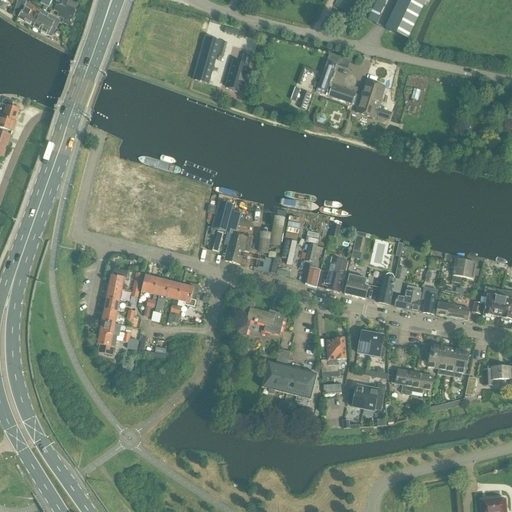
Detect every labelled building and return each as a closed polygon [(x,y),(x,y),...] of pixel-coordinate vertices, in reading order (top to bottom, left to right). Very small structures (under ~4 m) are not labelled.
[(42,0),(41,5),(45,7),(48,8),(49,9),(53,0),(52,0),(42,0)] [(57,0),(53,11),(58,13),(72,20),(73,19),(76,10),(66,7),(68,0),(57,0)] [(377,0),(368,20),(376,24),(387,0),(377,0)] [(399,0),(386,29),(407,40),(426,0),(399,0)] [(27,3),(18,20),(33,28),(42,11),(27,3)] [(42,11),(33,28),(40,32),(49,15),(45,13),(48,8),(45,7),(42,11)] [(72,20),(58,13),(57,16),(63,20),(62,23),(69,27),(72,20)] [(49,15),(40,32),(51,38),(60,21),(49,15)] [(225,29),(224,33),(238,38),(245,39),(245,37),(246,35),(245,35),(239,33),(225,29)] [(206,38),(194,81),(208,85),(220,43),(206,38)] [(222,42),(218,57),(223,58),(227,43),(222,42)] [(233,63),(226,88),(230,89),(229,91),(237,93),(237,91),(241,92),(248,67),(251,57),(243,55),(241,65),(233,63)] [(324,95),(325,92),(330,93),(328,96),(352,105),(353,104),(358,106),(356,113),(374,119),(375,116),(389,121),(391,114),(383,112),(384,108),(379,106),(385,88),(366,82),(361,98),(355,96),(356,94),(332,86),(330,86),(336,67),(326,63),(316,92),(324,95)] [(303,68),(297,84),(301,86),(306,73),(314,76),(315,72),(303,68)] [(295,89),(291,101),(295,103),(300,91),(295,89)] [(304,93),(299,109),(305,111),(310,95),(304,93)] [(0,128),(13,132),(19,110),(11,108),(13,102),(6,100),(3,101),(2,105),(6,106),(3,117),(0,116),(0,128)] [(88,115),(62,106),(60,112),(60,113),(59,115),(84,124),(85,123),(88,115)] [(0,133),(0,157),(3,158),(10,137),(0,133)] [(492,154),(491,162),(503,164),(504,157),(492,154)] [(221,203),(213,230),(227,234),(224,245),(228,246),(225,256),(225,258),(224,261),(240,266),(240,265),(242,259),(247,238),(235,235),(238,227),(240,219),(241,214),(231,212),(233,206),(221,203)] [(217,232),(212,252),(218,253),(223,233),(217,232)] [(357,237),(354,251),(360,253),(364,239),(357,237)] [(309,245),(306,262),(313,264),(316,253),(317,247),(309,245)] [(348,262),(332,258),(329,274),(322,272),(318,288),(324,290),(324,291),(340,295),(348,262)] [(408,260),(400,258),(396,280),(404,281),(408,260)] [(266,259),(262,273),(270,275),(273,261),(266,259)] [(463,283),(467,263),(455,261),(454,266),(451,265),(450,272),(453,273),(452,277),(451,283),(461,285),(461,282),(463,283)] [(475,265),(467,263),(463,283),(466,283),(466,279),(472,281),(473,276),(478,277),(479,271),(474,270),(475,265)] [(310,266),(305,286),(316,289),(320,271),(313,270),(314,267),(310,266)] [(111,277),(109,288),(122,291),(126,292),(127,286),(123,285),(124,280),(127,280),(128,273),(114,270),(113,277),(111,277)] [(136,274),(132,293),(138,294),(142,275),(136,274)] [(378,304),(389,307),(395,281),(393,281),(394,278),(393,275),(388,275),(385,277),(385,279),(383,278),(378,304)] [(367,280),(349,276),(344,295),(365,300),(368,286),(366,286),(367,280)] [(141,293),(154,296),(158,280),(145,277),(141,293)] [(158,280),(154,296),(162,298),(161,301),(158,300),(155,313),(162,315),(166,299),(170,283),(158,280)] [(182,286),(170,283),(166,299),(178,302),(182,286)] [(194,289),(182,286),(178,302),(185,304),(185,306),(194,309),(197,298),(192,297),(194,289)] [(109,288),(106,300),(120,302),(122,291),(109,288)] [(397,296),(394,308),(418,313),(421,301),(420,301),(421,294),(419,293),(419,291),(413,289),(412,292),(405,291),(403,298),(397,296)] [(424,289),(422,300),(425,301),(423,314),(433,316),(438,291),(424,289)] [(485,289),(484,296),(487,297),(483,316),(484,316),(485,318),(485,319),(490,319),(492,317),(493,318),(493,317),(497,318),(502,292),(485,289)] [(511,293),(502,292),(497,318),(502,319),(501,319),(502,319),(504,322),(503,322),(508,323),(510,321),(511,321),(511,318),(511,293)] [(106,300),(104,311),(117,314),(120,302),(106,300)] [(151,308),(152,302),(148,301),(146,307),(144,316),(148,317),(151,308)] [(245,302),(237,335),(246,338),(250,321),(255,322),(254,323),(257,324),(257,323),(265,325),(264,332),(280,336),(285,315),(273,312),(273,315),(253,311),(255,304),(245,302)] [(436,316),(446,318),(448,310),(453,311),(454,307),(438,304),(436,316)] [(472,314),(480,315),(482,305),(474,304),(472,314)] [(172,323),(176,307),(172,306),(168,324),(172,325),(172,323)] [(181,308),(176,307),(172,323),(177,325),(180,315),(179,315),(181,308)] [(448,310),(446,318),(467,322),(469,310),(454,307),(453,311),(448,310)] [(104,311),(102,322),(115,325),(117,314),(104,311)] [(115,325),(102,322),(100,334),(113,336),(118,337),(120,326),(115,325)] [(357,354),(368,357),(373,335),(362,333),(361,334),(358,334),(357,342),(360,342),(357,354)] [(113,336),(100,334),(97,346),(99,346),(98,353),(112,356),(114,348),(111,348),(113,336)] [(373,335),(368,357),(380,359),(380,357),(383,358),(385,350),(382,349),(384,337),(373,335)] [(142,338),(139,355),(155,358),(156,354),(146,352),(144,350),(146,339),(142,338)] [(327,361),(321,361),(322,373),(322,381),(326,381),(326,378),(326,373),(337,372),(337,366),(337,361),(346,360),(344,339),(343,340),(342,338),(337,338),(336,340),(335,340),(335,342),(326,342),(327,361)] [(129,340),(129,341),(127,350),(136,352),(137,341),(129,340)] [(427,368),(438,371),(439,371),(441,360),(438,359),(440,348),(431,346),(430,350),(426,350),(425,356),(429,357),(427,368)] [(437,375),(445,377),(450,350),(440,348),(438,359),(441,360),(439,371),(438,371),(437,375)] [(262,389),(310,401),(316,376),(286,369),(290,353),(279,350),(275,364),(265,361),(264,367),(267,368),(262,389)] [(445,377),(453,378),(456,363),(459,363),(461,352),(450,350),(445,377)] [(456,363),(453,378),(461,380),(462,375),(465,376),(469,354),(461,352),(459,363),(456,363)] [(491,371),(483,371),(484,387),(492,387),(492,381),(510,380),(510,386),(511,386),(511,369),(511,370),(511,368),(490,369),(491,369),(491,371)] [(393,374),(391,384),(403,386),(401,394),(402,395),(404,396),(408,397),(409,397),(411,396),(412,393),(415,374),(414,374),(413,374),(397,371),(397,375),(393,374)] [(415,374),(412,393),(422,395),(423,390),(431,392),(434,378),(415,374)] [(469,379),(465,395),(472,396),(475,380),(469,379)] [(341,385),(323,386),(323,394),(342,393),(341,385)] [(367,389),(363,410),(375,413),(375,410),(381,411),(385,386),(379,385),(378,391),(367,389)] [(352,408),(363,410),(367,389),(356,387),(356,391),(350,390),(347,405),(353,406),(352,408)] [(491,499),(482,500),(482,502),(481,502),(481,511),(505,511),(504,500),(503,500),(503,499),(494,499),(494,501),(491,501),(491,499)]
